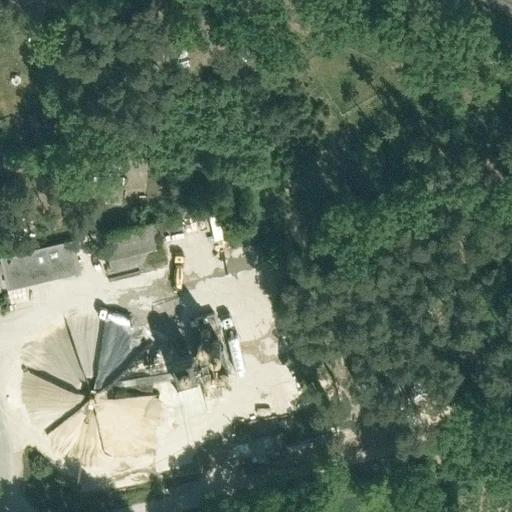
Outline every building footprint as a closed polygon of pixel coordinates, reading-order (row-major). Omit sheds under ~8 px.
[(24,139),(22,120),(9,122),(12,141),(24,139)] [(98,166),(97,182),(121,183),(122,167),(98,166)] [(182,218),(157,224),(161,241),(186,234),(182,218)] [(157,224),(105,237),(114,272),(166,259),(161,241),(157,224)] [(76,242),(4,258),(11,290),(84,273),(76,242)] [(179,343),(149,347),(152,373),(190,368),(190,372),(221,368),(214,315),(194,317),(197,336),(208,335),(210,348),(180,352),(179,343)] [(214,369),(187,376),(196,408),(222,402),(214,369)] [(276,417),(242,423),(245,439),(279,433),(276,417)]
